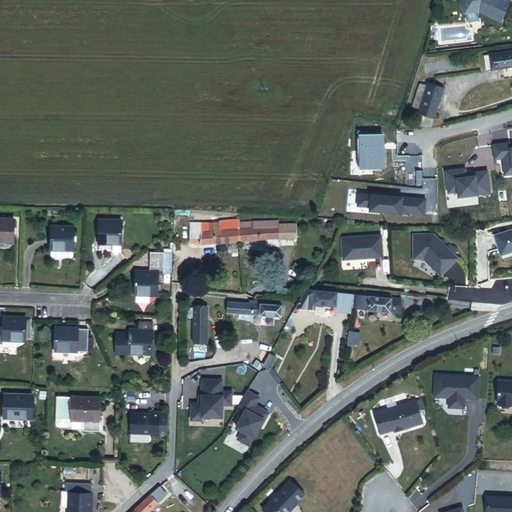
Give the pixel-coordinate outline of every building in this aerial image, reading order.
[(478,15),(498,23),(508,2),(503,0),(461,0),(461,2),(461,10),(465,18),(478,15)] [(491,68),(511,65),(511,49),(489,53),(491,68)] [(418,113),(433,116),(443,87),(428,84),(418,113)] [(399,177),(396,215),(413,216),(417,157),(398,156),(396,177),(399,177)] [(0,246),(16,247),(16,224),(0,223),(0,246)] [(205,248),(204,236),(241,232),(241,226),(241,224),(193,227),(194,248),(205,248)] [(114,248),(125,248),(126,226),(102,225),(101,247),(114,248)] [(288,240),(299,238),(298,225),(286,226),(288,240)] [(243,245),(282,240),(281,227),(256,230),(241,232),(243,245)] [(52,254),(77,255),(78,232),(52,231),(52,254)] [(511,231),(496,236),(502,255),(511,253),(511,231)] [(206,249),(243,245),(241,232),(204,236),(205,248),(206,249)] [(415,263),(425,263),(442,279),(459,261),(435,238),(415,241),(415,263)] [(384,241),(345,244),(347,265),(386,262),(384,241)] [(52,263),(77,264),(77,255),(52,254),(52,263)] [(161,277),(167,277),(168,258),(151,257),(150,276),(138,275),(137,299),(138,299),(153,299),(159,300),(161,277)] [(210,297),(218,295),(217,287),(209,288),(210,297)] [(349,325),(350,320),(353,301),(309,297),(302,297),(295,316),(310,317),(311,313),(333,314),(333,324),(349,325)] [(350,320),(365,321),(365,314),(356,314),(357,302),(353,301),(350,320)] [(365,321),(392,324),(394,306),(394,305),(357,302),(356,314),(365,314),(365,321)] [(392,324),(400,325),(402,306),(394,306),(392,324)] [(225,319),(275,324),(276,313),(227,308),(225,319)] [(191,347),(202,347),(202,314),(191,314),(191,347)] [(6,346),(27,347),(28,324),(6,323),(5,335),(0,334),(0,351),(6,352),(6,346)] [(137,356),(155,357),(155,347),(155,335),(155,327),(142,327),(142,335),(132,335),(132,342),(124,342),(123,356),(137,356)] [(89,356),(89,349),(89,334),(89,333),(59,333),(59,356),(89,356)] [(480,400),(481,376),(433,374),(432,398),(448,398),(448,409),(467,410),(467,399),(480,400)] [(201,401),(189,401),(188,420),(203,421),(203,416),(223,415),(223,405),(233,406),(234,389),(223,389),(223,379),(202,378),(201,401)] [(248,391),(241,405),(245,408),(234,427),(241,430),(236,439),(251,447),(271,410),(258,403),(262,398),(248,391)] [(511,392),(500,392),(500,416),(511,416),(511,392)] [(7,424),(36,424),(36,401),(7,400),(7,424)] [(104,436),(105,403),(75,402),(75,403),(60,403),(60,428),(60,430),(63,432),(71,433),(73,431),(74,429),(74,424),(89,424),(88,436),(104,436)] [(420,429),(412,406),(370,420),(377,441),(391,437),(393,438),(403,435),(404,432),(414,429),(414,431),(420,429)] [(165,417),(144,417),(144,437),(164,437),(164,435),(172,435),(172,419),(165,419),(165,417)] [(289,511),(306,494),(290,479),(262,509),(265,511),(289,511)] [(68,511),(92,511),(94,487),(64,486),(64,495),(69,495),(68,511)] [(157,486),(131,511),(149,511),(166,495),(157,486)] [(511,511),(511,497),(487,496),(485,511),(511,511)]
